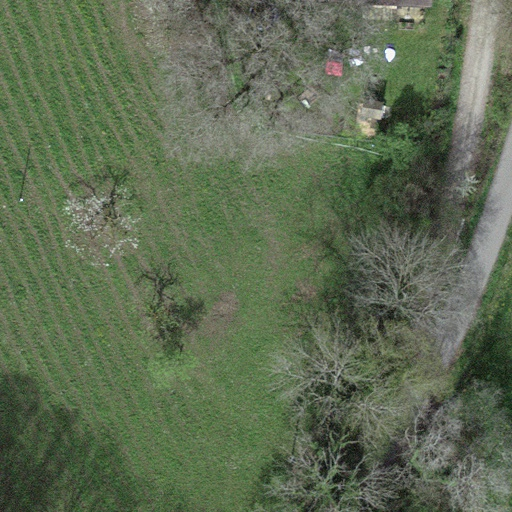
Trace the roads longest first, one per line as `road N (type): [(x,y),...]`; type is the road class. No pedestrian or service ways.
road 1 (unclassified): [(511,152),(428,365),(348,511)]
road 2 (track): [(484,0),(428,365)]
